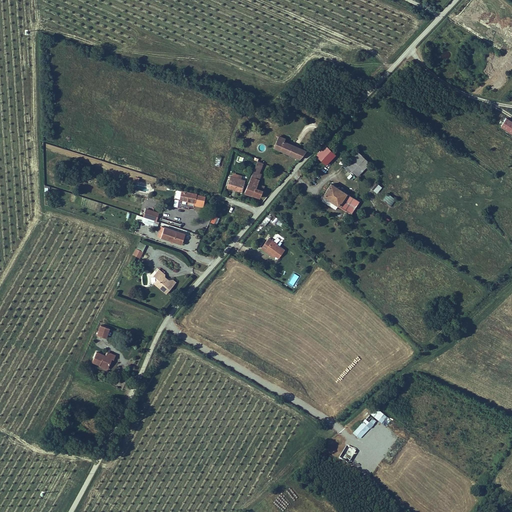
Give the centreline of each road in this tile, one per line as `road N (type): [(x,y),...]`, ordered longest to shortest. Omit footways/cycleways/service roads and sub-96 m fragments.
road 1 (residential): [(411,46),(164,324)]
road 2 (track): [(245,511),(511,280)]
road 3 (unclassified): [(164,324),(68,511)]
road 4 (track): [(328,420),(164,324)]
road 5 (residential): [(411,46),(436,78),(511,106)]
